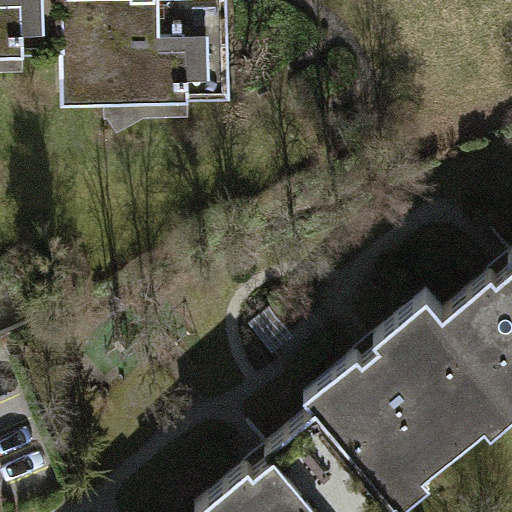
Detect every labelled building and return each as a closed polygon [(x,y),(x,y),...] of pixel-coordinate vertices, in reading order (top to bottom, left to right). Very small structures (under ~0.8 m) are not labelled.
[(0,0),(0,34),(63,34),(62,0),(0,0)] [(228,0),(62,0),(63,34),(63,85),(229,83),(228,0)] [(493,259),(439,305),(507,383),(511,388),(511,245),(510,248),(511,250),(511,256),(500,267),(493,259)] [(356,341),(303,388),(313,399),(388,485),(414,463),(421,471),(482,418),(476,410),(507,383),(439,305),(423,287),(373,330),(378,336),(363,349),(356,341)] [(246,454),(195,497),(206,509),(208,511),(376,511),(396,495),(388,485),(313,399),(263,443),(268,449),(253,462),(246,454)]
